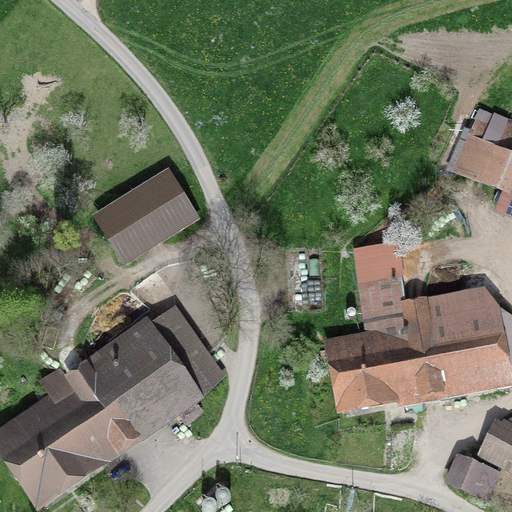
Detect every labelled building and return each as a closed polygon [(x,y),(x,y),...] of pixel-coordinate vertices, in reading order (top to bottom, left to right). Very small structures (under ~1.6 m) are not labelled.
[(511,212),(511,126),(482,114),(457,170),(511,194),(511,197),(507,210),(511,212)] [(169,177),(101,219),(125,259),(194,216),(169,177)] [(394,248),(357,254),(373,341),(333,349),(344,402),(507,370),(497,311),(470,317),(466,298),(405,309),(394,248)] [(61,370),(41,385),(50,398),(71,384),(79,395),(4,448),(40,498),(91,463),(89,460),(170,404),(185,425),(201,412),(196,406),(219,382),(214,370),(172,312),(89,370),(88,368),(70,381),(61,370)] [(511,468),(511,430),(502,426),(487,456),(511,468)] [(461,460),(452,485),(489,498),(499,470),(481,463),(480,466),(461,460)]
